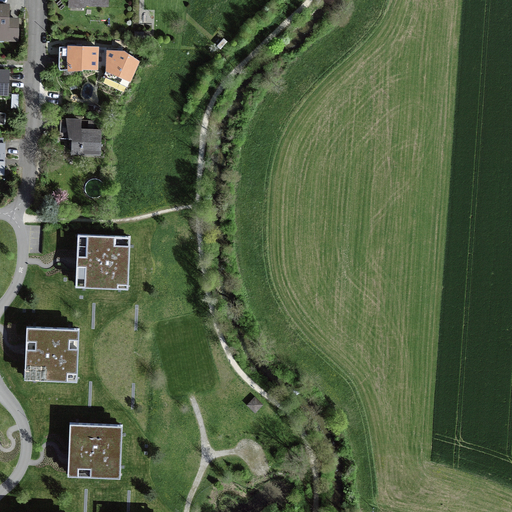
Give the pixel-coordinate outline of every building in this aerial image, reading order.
[(8,7),(0,6),(0,26),(4,27),(3,39),(16,39),(17,20),(8,20),(8,7)] [(97,48),(60,47),(59,66),(97,67),(97,48)] [(79,131),(79,120),(60,119),(60,130),(72,131),(72,152),(101,153),(101,131),(79,131)] [(121,235),(87,234),(86,255),(77,255),(76,275),(86,275),(86,287),(118,288),(119,277),(129,277),(130,248),(121,247),(121,235)] [(68,328),(36,326),(36,336),(26,336),(25,370),(37,371),(36,379),(58,380),(58,372),(77,373),(79,336),(68,336),(68,328)] [(255,397),(248,404),(255,412),(262,404),(255,397)] [(114,424),(79,423),(78,434),(69,433),(68,466),(90,467),(90,476),(111,477),(112,465),(121,465),(122,436),(113,435),(114,424)]
